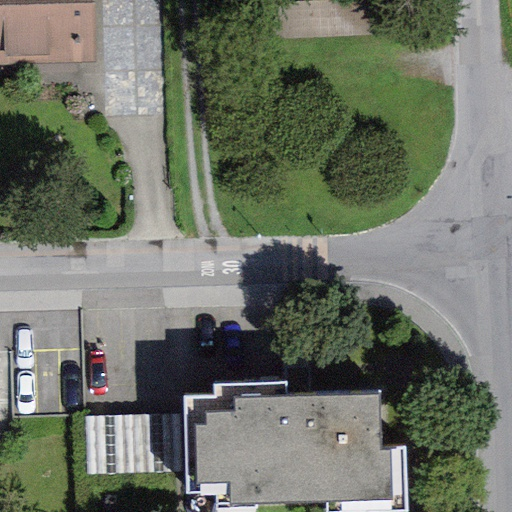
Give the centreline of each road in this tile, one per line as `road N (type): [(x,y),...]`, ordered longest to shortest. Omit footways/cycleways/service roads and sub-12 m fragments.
road 1 (residential): [(0,280),(505,269)]
road 2 (residential): [(505,269),(494,0)]
road 3 (residential): [(511,401),(505,269)]
